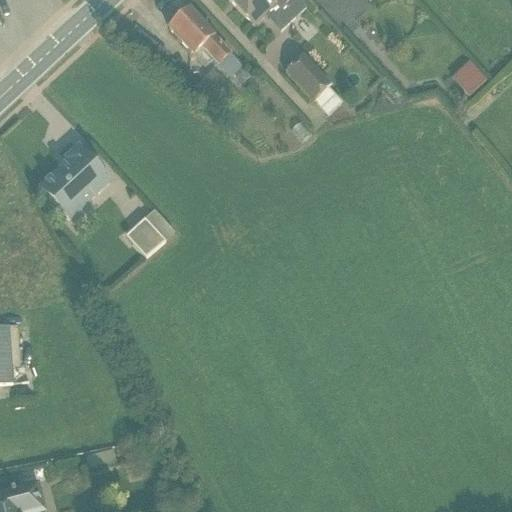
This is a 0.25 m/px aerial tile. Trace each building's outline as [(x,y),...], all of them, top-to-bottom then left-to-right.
[(272,51),(310,16),(295,0),(234,0),(230,4),(272,51)] [(325,0),(333,9),(342,0),(325,0)] [(205,74),(227,55),(194,18),(172,38),(205,74)] [(269,82),(313,123),(329,106),(285,65),(269,82)] [(457,68),(436,83),(450,102),(471,87),(457,68)] [(39,197),(74,233),(118,189),(83,154),(39,197)] [(129,267),(152,251),(134,225),(111,241),(129,267)] [(0,393),(18,392),(13,333),(0,333),(0,393)] [(42,511),(37,491),(0,499),(0,511),(42,511)]
